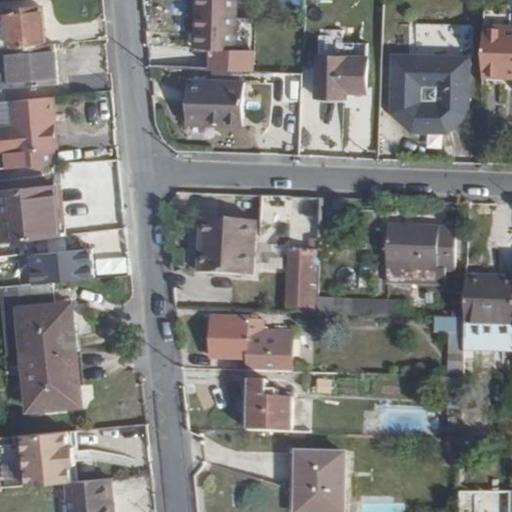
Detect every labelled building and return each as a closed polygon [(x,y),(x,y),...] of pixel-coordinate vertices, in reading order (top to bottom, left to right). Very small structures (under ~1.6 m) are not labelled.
[(197,0),(196,48),(200,48),(207,48),(237,50),(238,0),(197,0)] [(11,48),(29,46),(47,44),(44,13),(43,7),(7,11),(11,48)] [(511,25),(511,19),(511,12),(485,13),(483,76),(511,76),(511,25)] [(469,114),(471,27),(444,26),(443,13),(405,13),(404,56),(396,55),(395,112),(403,112),(403,120),(414,130),(449,131),(460,121),(460,114),(469,114)] [(369,42),(344,42),(344,29),(319,29),(318,97),(350,98),(350,93),(368,93),(369,42)] [(11,48),(14,75),(15,87),(60,82),(56,43),(47,44),(29,46),(11,48)] [(210,118),(245,118),(246,81),(189,79),(187,125),(210,125),(210,118)] [(0,95),(0,117),(16,115),(13,94),(0,95)] [(0,167),(20,166),(55,163),(54,150),(59,150),(55,96),(15,100),(17,126),(0,127),(0,167)] [(0,245),(62,239),(56,186),(0,191),(0,245)] [(321,240),(322,198),(312,197),(292,196),(291,239),(321,240)] [(341,198),(322,198),(322,225),(339,226),(341,198)] [(255,277),(259,221),(203,219),(200,273),(255,277)] [(389,224),(387,283),(446,286),(448,271),(457,271),(459,226),(389,224)] [(320,313),(320,296),(321,249),(290,249),(287,312),(320,313)] [(511,277),(494,277),(469,276),(468,303),(467,318),(467,325),(511,326),(511,277)] [(79,350),(75,304),(59,305),(58,283),(21,287),(27,355),(79,350)] [(320,296),(320,313),(412,316),(412,300),(353,298),(320,296)] [(453,317),(467,318),(468,303),(457,303),(453,311),(453,317)] [(268,331),(269,321),(251,321),(251,317),(216,316),(213,357),(249,359),(249,371),(263,372),(268,331)] [(448,377),(459,378),(464,378),(465,378),(466,318),(436,317),(435,333),(450,333),(448,377)] [(268,331),(263,372),(293,372),(295,332),(268,331)] [(82,380),(79,350),(27,355),(30,385),(82,380)] [(464,378),(459,378),(448,377),(442,377),(441,394),(449,395),(448,432),(463,433),(464,378)] [(84,405),(82,380),(30,385),(32,410),(84,405)] [(257,432),(262,381),(252,381),(250,432),(257,432)] [(295,382),(262,381),(257,432),(293,433),(295,382)] [(430,406),(385,404),(384,423),(429,425),(430,406)] [(125,461),(128,426),(71,431),(69,457),(125,461)] [(69,467),(66,449),(61,449),(60,433),(15,438),(20,487),(64,483),(63,468),(69,467)] [(344,511),(346,455),(298,453),(296,511),(344,511)] [(114,511),(112,479),(68,483),(71,511),(114,511)]
